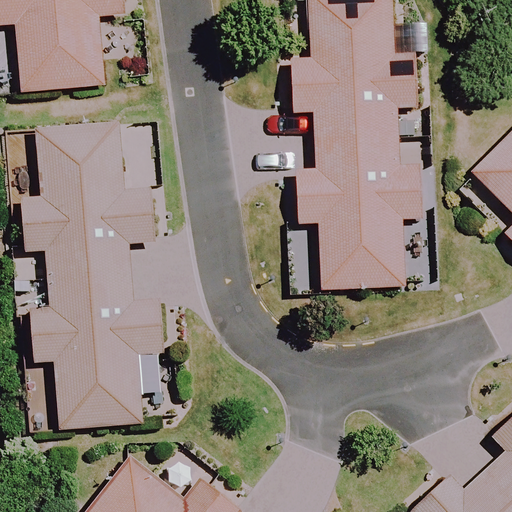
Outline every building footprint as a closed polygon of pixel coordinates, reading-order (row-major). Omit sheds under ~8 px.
[(1,0),(5,29),(27,27),(33,94),(112,87),(106,23),(126,21),(123,0),(1,0)] [(398,58),(395,0),(315,0),(318,62),(300,62),(302,117),(323,116),(325,173),(304,173),(306,227),(328,226),(331,293),(410,290),(408,226),(427,225),(425,169),(404,170),(402,110),(423,109),(421,57),(398,58)] [(129,191),(123,125),(43,132),(49,199),(32,201),(37,255),(58,253),(64,309),(42,311),(47,364),(69,362),(76,429),(155,421),(149,357),(168,356),(163,300),(142,302),(136,242),(157,240),(152,188),(129,191)] [(511,144),(480,175),(511,207),(511,144)] [(511,511),(511,428),(498,441),(511,456),(511,457),(468,497),(453,481),(418,511),(511,511)] [(188,504),(135,462),(96,511),(236,511),(202,485),(188,504)]
